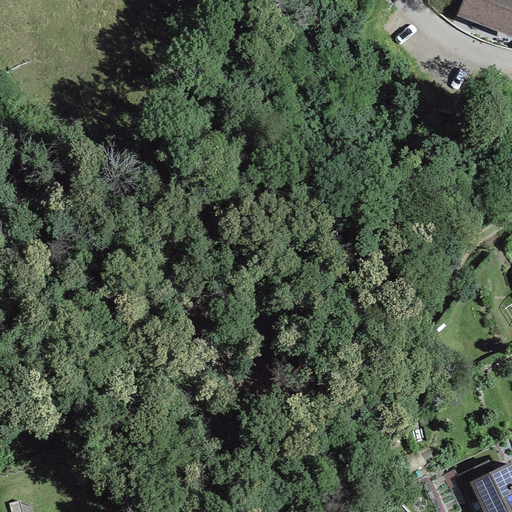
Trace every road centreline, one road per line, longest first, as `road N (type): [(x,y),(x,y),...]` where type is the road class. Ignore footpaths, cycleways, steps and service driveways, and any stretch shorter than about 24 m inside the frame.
road 1 (track): [(181,511),(324,361),(431,295),(511,221)]
road 2 (residential): [(511,64),(459,47),(402,0)]
